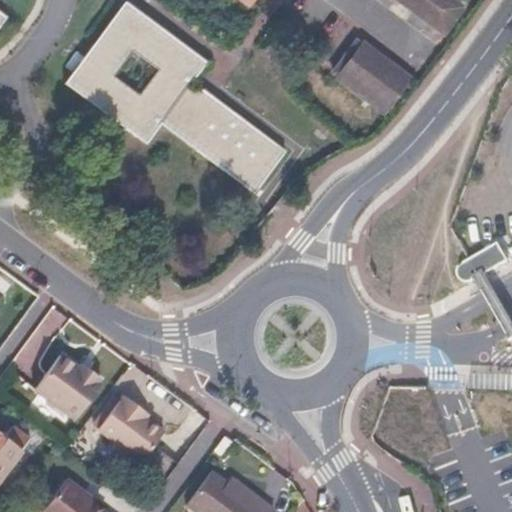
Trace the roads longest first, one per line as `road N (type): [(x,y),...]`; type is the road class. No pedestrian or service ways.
road 1 (tertiary): [(303,277),(349,196),(438,114),(511,10)]
road 2 (residential): [(0,234),(120,327),(155,339),(235,344)]
road 3 (tertiary): [(336,379),(351,355),(352,317),(336,293),(303,277)]
road 4 (tertiary): [(259,385),(345,484)]
